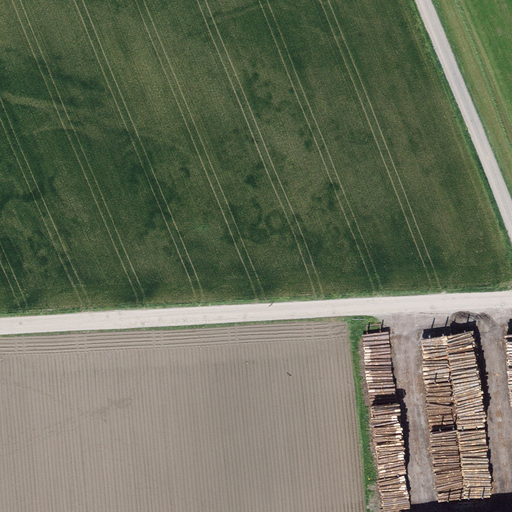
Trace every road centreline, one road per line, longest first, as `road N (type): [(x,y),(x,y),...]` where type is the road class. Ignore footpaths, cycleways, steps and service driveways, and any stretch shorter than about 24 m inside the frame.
road 1 (unclassified): [(511,300),(0,325)]
road 2 (track): [(425,0),(511,214)]
